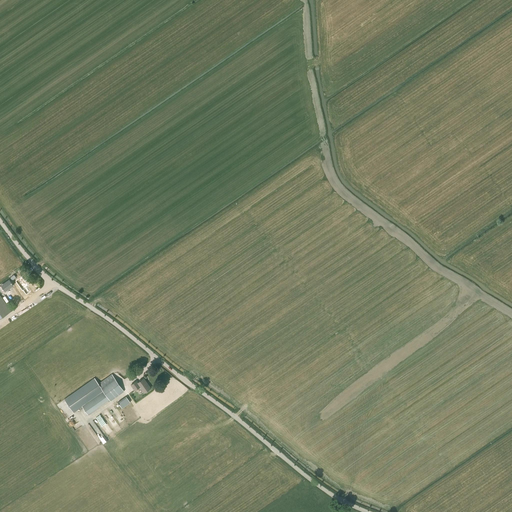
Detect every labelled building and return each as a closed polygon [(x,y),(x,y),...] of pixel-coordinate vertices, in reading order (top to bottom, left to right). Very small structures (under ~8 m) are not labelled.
[(11,282),(2,288),(5,291),(11,287),(12,288),(15,287),(19,292),(20,292),(23,296),(28,293),(24,288),(27,287),(23,281),(21,277),(14,282),(12,284),(11,282)] [(0,318),(0,319),(11,311),(0,294),(0,318)] [(64,399),(73,413),(82,407),(88,415),(109,400),(110,401),(124,391),(112,374),(98,383),(94,378),(64,399)] [(151,388),(144,378),(138,382),(137,381),(131,385),(135,390),(140,387),(144,393),(151,388)] [(130,403),(126,397),(117,402),(122,408),(130,403)] [(103,412),(114,429),(119,425),(108,409),(103,412)] [(100,446),(107,441),(93,420),(85,426),(100,446)]
